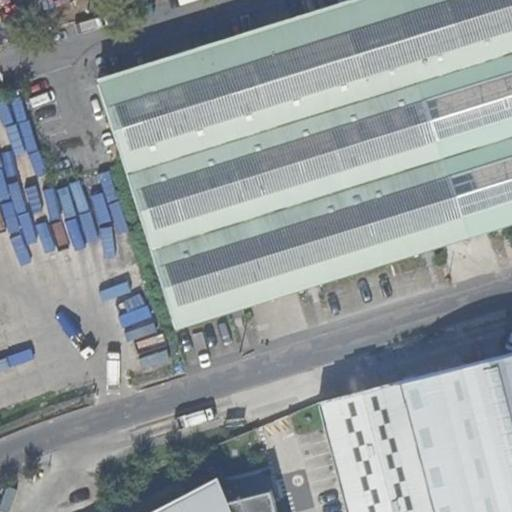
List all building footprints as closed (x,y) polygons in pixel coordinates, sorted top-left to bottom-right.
[(123,157),(176,332),(228,315),(244,310),(308,290),(323,285),(422,254),(436,250),(498,230),(511,226),(511,0),(386,0),(387,3),(373,7),(370,0),(315,18),(317,25),(303,29),(300,22),(169,63),(171,70),(157,75),(154,68),(101,84),(123,157)] [(315,18),(300,22),(303,29),(317,25),(315,18)] [(169,63),(154,68),(157,75),(171,70),(169,63)] [(121,257),(100,179),(62,189),(83,267),(121,257)] [(511,226),(498,230),(500,237),(511,233),(511,226)] [(436,250),(422,254),(424,261),(438,257),(436,250)] [(323,285),(308,290),(311,297),(325,293),(323,285)] [(244,310),(228,315),(230,322),(246,317),(244,310)] [(511,511),(511,351),(318,402),(329,453),(312,457),(324,505),(342,501),(344,511),(511,511)] [(210,478),(223,511),(268,511),(266,502),(273,500),(265,466),(210,478)] [(223,511),(210,478),(145,511),(223,511)]
